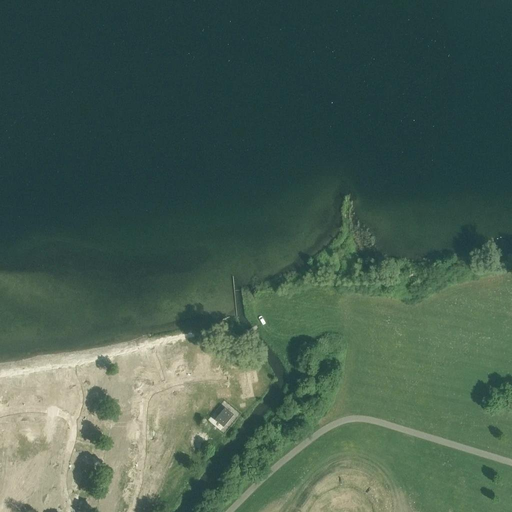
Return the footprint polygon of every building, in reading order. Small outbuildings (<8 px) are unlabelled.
[(163,347),(155,347),(154,366),(162,367),(163,347)] [(204,371),(209,371),(210,354),(198,353),(197,376),(204,377),(204,371)] [(186,381),(189,361),(174,359),(173,374),(180,375),(179,380),(186,381)] [(102,387),(103,366),(87,365),(87,371),(93,371),(92,387),(102,387)] [(240,398),(249,398),(248,372),(240,372),(240,398)] [(63,377),(55,377),(56,399),(63,399),(63,377)] [(20,399),(26,393),(11,378),(5,384),(20,399)] [(40,399),(48,399),(48,378),(40,378),(40,399)] [(143,390),(144,383),(137,382),(136,389),(143,390)] [(144,391),(136,389),(132,405),(140,407),(144,391)] [(151,411),(156,394),(148,391),(143,409),(151,411)] [(233,415),(224,408),(214,421),(223,428),(233,415)] [(162,411),(155,428),(164,432),(171,415),(162,411)] [(31,440),(42,432),(30,414),(19,421),(31,440)] [(61,414),(54,415),(58,435),(64,434),(61,414)] [(98,421),(78,420),(77,428),(98,429),(98,421)] [(6,424),(0,429),(5,435),(2,438),(6,443),(9,440),(14,445),(19,440),(6,424)] [(147,442),(150,425),(144,424),(140,441),(147,442)] [(199,450),(200,431),(192,431),(191,449),(199,450)] [(23,484),(6,489),(12,508),(29,503),(23,484)] [(51,511),(52,497),(46,497),(44,511),(51,511)]
